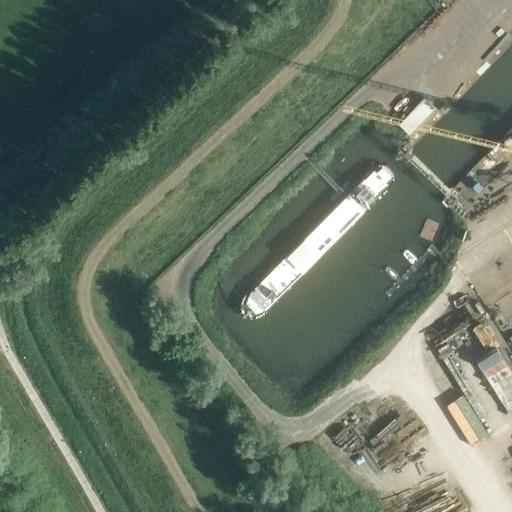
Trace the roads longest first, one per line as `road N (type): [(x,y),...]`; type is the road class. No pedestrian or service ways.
road 1 (unknown): [(435,71),(212,262),(199,286),(204,313),(276,408),(300,418),(330,416),(399,394),(433,409),(510,511)]
road 2 (track): [(100,511),(0,331)]
